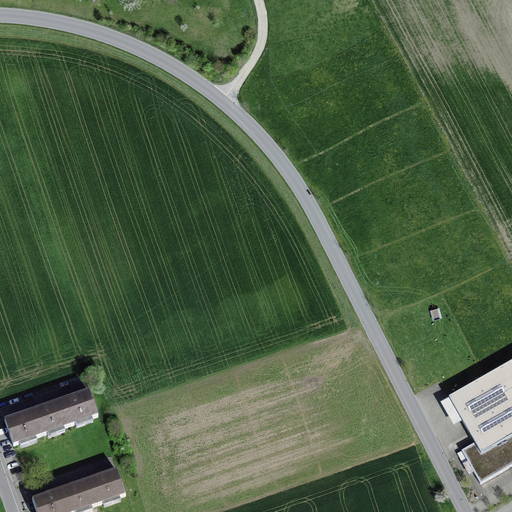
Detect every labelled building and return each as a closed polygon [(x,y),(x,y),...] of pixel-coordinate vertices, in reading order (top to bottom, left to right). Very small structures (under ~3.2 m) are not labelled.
[(461,452),(480,484),(511,466),(511,362),(449,399),(475,444),(461,452)] [(69,399),(61,402),(70,427),(98,417),(89,392),(75,397),(74,394),(68,396),(69,399)] [(70,427),(61,402),(47,407),(46,403),(40,406),(41,409),(33,412),(42,437),(70,427)] [(13,447),(42,437),(33,412),(25,415),(24,411),(18,413),(19,417),(5,422),(13,447)] [(97,478),(88,481),(97,506),(126,497),(117,471),(103,476),(101,473),(95,475),(97,478)] [(80,511),(97,506),(88,481),(75,486),(73,482),(67,484),(69,488),(61,491),(67,511),(80,511)] [(36,511),(67,511),(61,491),(53,494),(51,490),(45,492),(46,496),(32,501),(36,511)]
